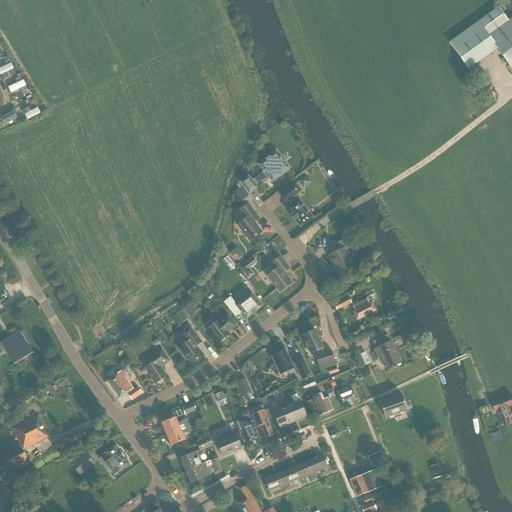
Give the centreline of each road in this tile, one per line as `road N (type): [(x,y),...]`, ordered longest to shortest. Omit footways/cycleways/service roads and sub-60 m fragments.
road 1 (residential): [(120,419),(208,371),(311,294)]
road 2 (tertiary): [(120,419),(77,363),(0,231)]
road 3 (residential): [(184,507),(327,436)]
